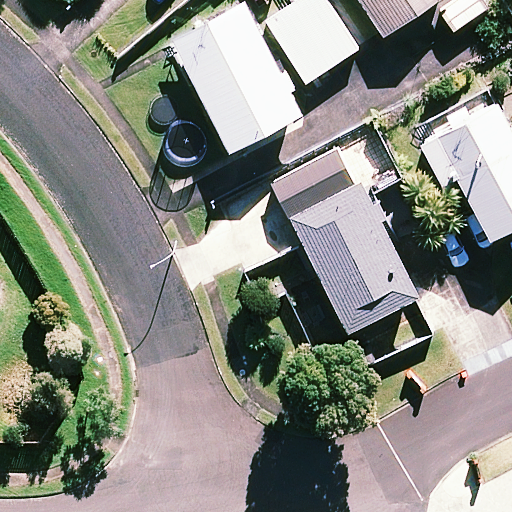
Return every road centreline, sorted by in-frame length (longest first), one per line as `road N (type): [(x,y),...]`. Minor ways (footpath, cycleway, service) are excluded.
road 1 (residential): [(0,81),(92,180),(130,247),(158,320),(185,511)]
road 2 (residential): [(511,390),(416,447),(305,497),(248,511)]
